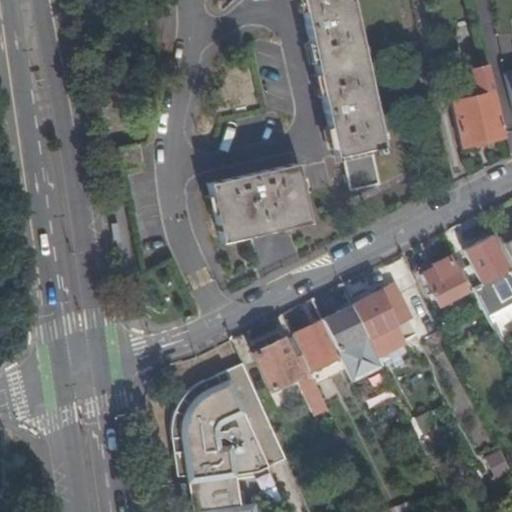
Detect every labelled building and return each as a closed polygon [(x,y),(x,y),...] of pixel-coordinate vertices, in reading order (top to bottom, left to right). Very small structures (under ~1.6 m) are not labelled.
[(300,0),(296,0),(321,107),(301,7),(300,0)] [(300,0),(301,7),(321,107),(347,98),(326,0),(300,0)] [(347,0),(326,0),(347,98),(365,187),(377,184),(370,155),(380,153),(378,146),(380,146),(347,0)] [(458,148),(502,136),(486,66),(467,71),(473,97),(447,103),(458,148)] [(511,116),(511,72),(502,74),(511,116)] [(347,98),(321,107),(332,156),(340,155),(348,190),(365,187),(347,98)] [(140,165),(136,146),(115,150),(119,170),(140,165)] [(293,163),(206,182),(219,242),(306,223),(293,163)] [(511,226),(510,228),(510,230),(498,237),(511,262),(511,226)] [(488,237),(462,250),(479,284),(476,286),(475,285),(470,288),(492,331),(511,321),(511,322),(511,321),(511,277),(508,269),(506,270),(488,237)] [(399,254),(387,260),(399,285),(411,279),(399,254)] [(461,287),(449,264),(446,257),(430,265),(432,269),(420,274),(437,305),(464,291),(461,287)] [(468,284),(456,260),(449,264),(461,287),(468,284)] [(349,305),(366,338),(407,317),(391,284),(349,305)] [(349,305),(319,320),(339,358),(350,382),(380,367),(366,338),(349,305)] [(319,320),(290,335),(308,371),(311,378),(316,376),(313,371),(339,358),(319,320)] [(290,335),(280,339),(297,376),(308,371),(290,335)] [(297,376),(280,339),(250,352),(268,390),(296,377),(297,376)] [(252,511),(251,505),(238,507),(233,476),(256,473),(284,460),(240,364),(202,381),(188,389),(177,402),(171,417),(169,428),(169,443),(171,455),(175,478),(183,477),(184,484),(185,493),(187,503),(188,511),(252,511)] [(297,376),(296,377),(312,411),(324,405),(311,378),(308,371),(297,376)] [(187,503),(185,493),(177,494),(178,505),(187,503)]
